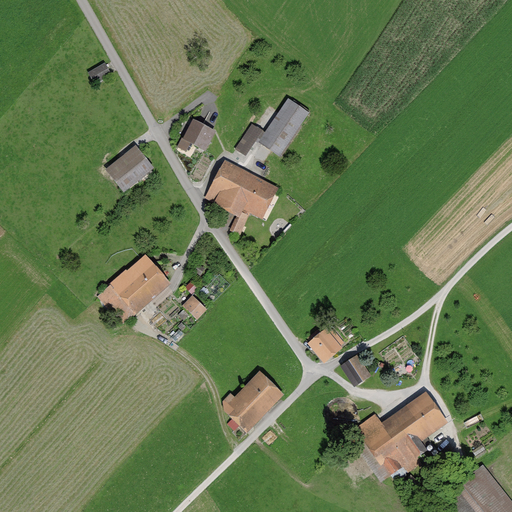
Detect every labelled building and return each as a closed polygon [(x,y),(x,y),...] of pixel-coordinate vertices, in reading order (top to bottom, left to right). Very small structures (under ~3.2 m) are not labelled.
[(89,74),(94,84),(111,74),(105,65),(89,74)] [(291,102),(263,144),(279,155),(308,114),(291,102)] [(185,140),(204,150),(213,132),(195,122),(185,140)] [(236,149),(243,153),(257,131),(251,126),(236,149)] [(138,152),(112,172),(125,189),(151,168),(138,152)] [(260,216),(272,190),(225,167),(209,198),(239,214),(239,212),(244,203),(251,207),(249,210),(260,216)] [(239,233),(246,215),(239,212),(239,214),(232,230),(239,233)] [(133,310),(164,282),(143,259),(128,272),(127,271),(99,296),(114,313),(119,309),(127,319),(135,312),(133,310)] [(198,306),(191,313),(196,319),(203,312),(198,306)] [(337,349),(343,343),(331,330),(325,335),(321,330),(310,339),(319,350),(317,352),(324,361),(337,349)] [(353,358),(343,365),(354,382),(365,376),(353,358)] [(239,425),(243,429),(277,394),(262,380),(250,393),(248,391),(238,402),(231,395),(224,403),(225,412),(233,419),(228,424),(235,430),(239,425)] [(357,428),(366,442),(358,448),(380,478),(401,464),(406,471),(417,463),(413,454),(421,448),(413,437),(439,419),(425,400),(381,432),(371,418),(357,428)] [(449,511),(511,511),(511,510),(481,470),(442,501),(449,511)]
